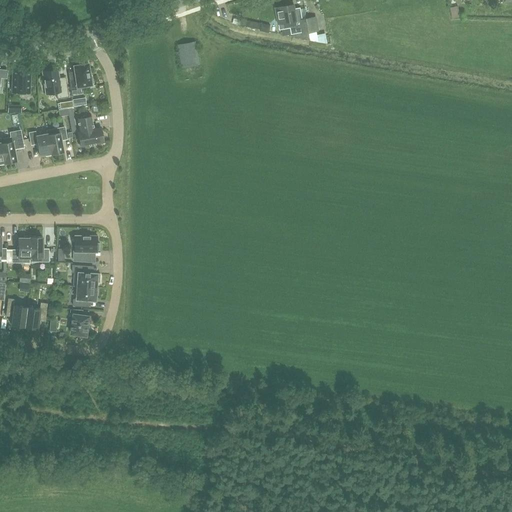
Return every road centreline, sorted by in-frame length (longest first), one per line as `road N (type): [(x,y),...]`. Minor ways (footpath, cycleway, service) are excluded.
road 1 (residential): [(106,217),(116,275),(106,334),(92,348),(0,338)]
road 2 (residential): [(106,163),(116,150),(116,111),(92,34)]
